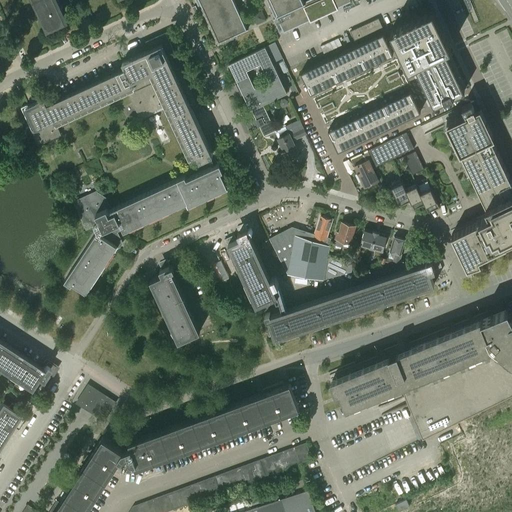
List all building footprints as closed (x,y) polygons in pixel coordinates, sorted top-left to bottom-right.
[(32,0),(47,30),(69,20),(68,19),(65,21),(55,0),(32,0)] [(199,0),(218,41),(248,28),(248,27),(246,28),(233,0),(268,0),(275,14),(274,15),(274,16),(279,13),(281,17),(277,19),(283,32),(353,0),(199,0)] [(434,8),(391,29),(409,67),(415,64),(434,104),(465,90),(446,50),(452,47),(434,8)] [(354,40),(382,27),(378,18),(350,31),(354,40)] [(384,32),(370,38),(380,59),(393,53),(384,32)] [(185,56),(178,59),(165,33),(145,42),(149,49),(122,61),(125,68),(47,104),(44,97),(21,107),(38,145),(61,134),(55,121),(127,88),(139,116),(168,103),(192,156),(197,154),(199,160),(202,159),(203,159),(206,158),(209,156),(209,155),(213,154),(191,108),(206,102),(202,94),(185,56)] [(370,38),(356,45),(366,66),(380,59),(370,38)] [(283,60),(275,44),(265,48),(273,65),(283,60)] [(356,45),(342,51),(352,72),(366,66),(356,45)] [(251,109),(256,120),(267,114),(262,104),(286,92),(285,90),(279,77),(273,65),(265,48),(230,65),(250,109),(251,109)] [(342,51),(329,58),(338,79),(352,72),(342,51)] [(329,58),(315,64),(325,85),(338,79),(329,58)] [(395,63),(318,99),(327,118),(404,82),(395,63)] [(315,64),(301,71),(311,91),(325,85),(315,64)] [(289,88),(283,75),(279,77),(285,90),(289,88)] [(411,89),(397,96),(407,117),(420,110),(411,89)] [(397,96),(383,102),(393,123),(407,117),(397,96)] [(458,118),(447,123),(489,212),(480,216),(482,219),(451,234),(467,267),(481,262),(479,258),(506,245),(504,240),(511,236),(511,182),(491,138),(493,136),(480,108),(479,108),(475,100),(476,100),(476,99),(462,106),(466,114),(458,118)] [(383,102),(369,109),(379,130),(393,123),(383,102)] [(369,109),(356,115),(365,136),(379,130),(369,109)] [(267,114),(256,120),(263,137),(264,137),(276,134),(283,149),(281,150),(282,151),(280,152),(283,159),(287,157),(287,158),(298,153),(292,140),(298,137),(291,123),(275,131),(267,114)] [(356,115),(342,122),(351,142),(365,136),(356,115)] [(342,122),(328,128),(338,149),(351,142),(342,122)] [(406,131),(367,150),(375,166),(413,148),(406,131)] [(415,151),(403,156),(412,174),(423,169),(415,151)] [(209,156),(206,158),(210,168),(186,179),(185,175),(108,211),(102,200),(95,195),(78,203),(85,216),(81,218),(86,229),(94,225),(97,232),(64,281),(70,286),(71,284),(85,292),(116,245),(109,240),(112,236),(114,237),(117,232),(123,229),(123,230),(187,201),(188,204),(227,186),(220,171),(223,170),(220,163),(214,166),(209,156)] [(368,157),(353,164),(363,186),(379,179),(368,157)] [(400,176),(389,182),(399,204),(410,199),(406,189),(400,176)] [(416,184),(406,189),(410,199),(414,207),(424,203),(420,192),(416,184)] [(430,187),(420,192),(424,203),(428,211),(439,205),(430,187)] [(352,262),(327,258),(330,238),(326,236),(331,218),(320,215),(313,235),(291,228),(270,238),(270,237),(269,237),(287,273),(323,279),(350,271),(352,262)] [(349,246),(355,225),(341,221),(338,232),(336,231),(334,238),(336,238),(335,244),(342,246),(342,244),(349,246)] [(239,238),(236,240),(234,234),(224,239),(226,244),(228,243),(256,305),(278,295),(277,294),(275,295),(248,235),(250,234),(249,233),(252,232),(250,228),(247,230),(247,228),(237,233),(239,238)] [(375,232),(376,231),(372,230),(372,231),(364,229),(360,245),(371,248),(375,232)] [(376,231),(375,232),(371,248),(375,249),(374,253),(380,254),(381,251),(382,251),(387,235),(379,233),(379,232),(376,231)] [(389,251),(396,253),(394,258),(386,256),(384,262),(392,264),(393,262),(399,263),(401,254),(400,254),(404,239),(393,236),(389,251)] [(268,336),(274,335),(275,338),(433,284),(429,272),(435,270),(431,260),(430,260),(429,257),(425,259),(426,262),(425,262),(425,264),(271,316),(270,312),(265,313),(266,319),(268,318),(270,324),(265,326),(268,336)] [(170,271),(172,270),(171,269),(174,268),(173,264),(170,265),(169,264),(159,269),(161,273),(150,279),(150,281),(151,280),(164,309),(163,309),(164,311),(165,310),(178,338),(177,339),(178,341),(200,330),(198,331),(170,271)] [(261,303),(262,306),(263,308),(271,305),(268,300),(261,303)] [(511,326),(510,328),(505,322),(502,314),(484,321),(482,317),(480,318),(481,320),(398,353),(397,351),(396,352),(389,355),(389,354),(388,355),(389,357),(332,380),(336,391),(341,389),(347,404),(399,383),(422,438),(511,394),(511,326)] [(34,390),(41,380),(44,382),(45,381),(46,380),(48,379),(49,378),(50,377),(52,374),(52,373),(53,372),(53,371),(54,370),(54,368),(55,367),(55,365),(47,361),(46,362),(44,363),(44,364),(45,363),(45,364),(43,368),(42,367),(40,370),(0,343),(0,367),(30,387),(34,390)] [(53,511),(84,511),(120,457),(123,459),(118,467),(124,470),(139,465),(138,463),(297,404),(298,407),(299,406),(290,381),(289,382),(290,383),(284,385),(282,381),(263,388),(264,393),(130,442),(130,440),(129,441),(131,445),(122,449),(102,436),(53,511)] [(102,415),(110,403),(89,389),(80,401),(102,415)] [(20,415),(2,403),(0,405),(0,441),(1,443),(20,415)] [(300,444),(306,460),(312,458),(306,442),(300,444)] [(295,446),(294,446),(300,462),(301,462),(306,460),(300,444),(295,446)] [(289,448),(288,448),(294,464),(295,464),(300,462),(294,446),(289,448)] [(284,450),(283,450),(289,466),(294,464),(288,448),(284,450)] [(278,452),(277,453),(283,468),(284,468),(289,466),(283,450),(278,452)] [(272,454),(271,455),(277,470),(278,470),(283,468),(277,453),(272,454)] [(267,456),(266,457),(272,473),(273,472),(277,470),(271,455),(267,456)] [(261,458),(260,459),(266,475),(267,474),(272,473),(266,457),(261,458)] [(256,460),(254,461),(260,477),(261,476),(266,475),(260,459),(256,460)] [(250,463),(249,463),(254,479),(256,478),(260,477),(254,461),(250,463)] [(244,465),(243,465),(249,481),(250,480),(254,479),(249,463),(244,465)] [(239,467),(237,467),(243,483),(245,483),(249,481),(243,465),(239,467)] [(233,469),(232,469),(237,485),(239,485),(243,483),(237,467),(233,469)] [(228,471),(226,471),(232,487),(233,487),(237,485),(232,469),(228,471)] [(222,473),(220,474),(226,489),(228,489),(232,487),(226,471),(222,473)] [(216,475),(214,476),(220,492),(222,491),(226,489),(220,474),(216,475)] [(211,477),(209,478),(214,494),(217,493),(220,492),(214,476),(211,477)] [(205,479),(203,480),(209,496),(211,495),(214,494),(209,478),(205,479)] [(200,481),(197,482),(203,498),(205,497),(209,496),(203,480),(200,481)] [(194,483),(192,484),(197,500),(200,499),(203,498),(197,482),(194,483)] [(188,485),(186,486),(192,502),(194,501),(197,500),(192,484),(188,485)] [(183,487),(180,488),(186,504),(189,503),(192,502),(186,486),(183,487)] [(177,489),(175,490),(180,506),(183,505),(186,504),(180,488),(177,489)] [(280,497),(284,511),(317,511),(308,488),(280,497)] [(172,492),(169,493),(175,508),(178,507),(180,506),(175,490),(172,492)] [(166,494),(163,495),(169,511),(172,509),(175,508),(169,493),(166,494)] [(160,496),(158,497),(163,511),(164,511),(165,511),(166,511),(169,511),(163,495),(160,496)] [(408,496),(400,501),(397,501),(400,507),(411,502),(408,496)] [(155,498),(152,499),(156,511),(163,511),(158,497),(155,498)] [(284,511),(280,497),(252,506),(253,511),(284,511)] [(147,501),(146,501),(150,511),(156,511),(152,499),(149,500),(147,501)] [(144,502),(141,503),(143,511),(150,511),(146,501),(144,502)] [(133,506),(137,511),(143,511),(141,503),(133,506)]
